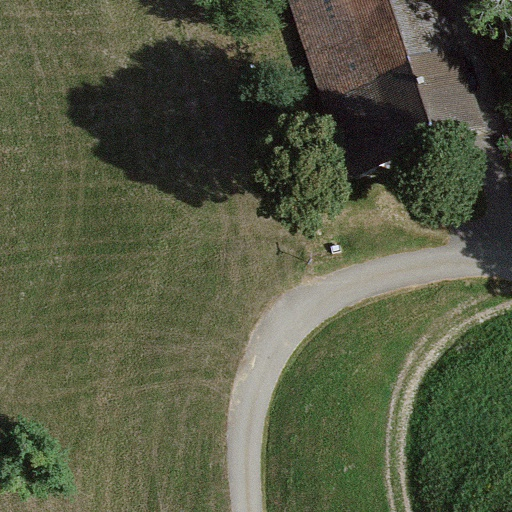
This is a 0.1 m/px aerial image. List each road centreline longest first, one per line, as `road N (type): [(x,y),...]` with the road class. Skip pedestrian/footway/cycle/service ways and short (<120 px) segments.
road 1 (track): [(511,262),(459,259),(385,273),(291,318),(255,384),(249,511)]
road 2 (track): [(511,297),(445,330),(412,373),(395,433),(402,511)]
